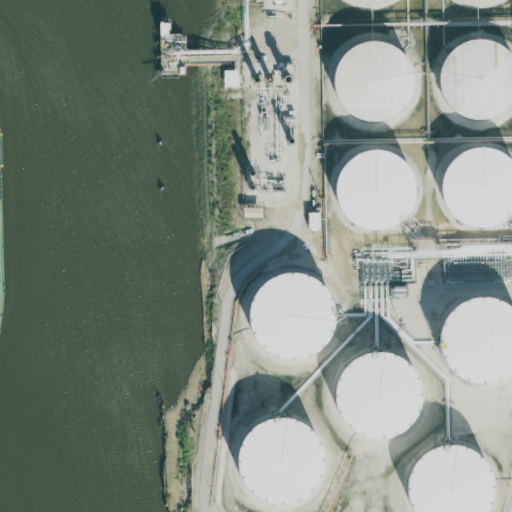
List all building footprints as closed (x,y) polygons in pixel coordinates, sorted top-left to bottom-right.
[(368,0),(343,0),(349,11),(368,0)] [(474,40),(490,40),(506,47),(511,54),(511,102),(506,110),(495,116),(475,117),(460,111),(447,96),(443,77),(450,56),(461,45),(474,40)] [(370,43),(385,43),(402,51),(413,65),(417,83),(412,100),(402,113),(390,119),(370,120),(355,114),(342,99),(338,80),(345,59),(356,48),(370,43)] [(511,172),(507,158),(495,159),(492,148),(468,149),(433,162),(435,195),(446,227),(487,225),(511,216),(511,172)] [(376,230),(409,214),(410,182),(397,154),(354,152),(328,164),(327,197),(342,228),(376,230)] [(257,208),(238,208),(238,218),(257,218),(257,208)] [(317,212),(303,213),(304,230),(318,230),(317,212)] [(320,284),(292,273),(277,274),(247,284),(238,308),(239,320),(249,351),(273,360),(290,360),(322,348),(332,322),(332,321),(320,284)] [(493,383),(511,369),(511,324),(493,300),(457,299),(432,318),(431,341),(433,344),(433,358),(451,382),(493,383)] [(418,431),(412,370),(393,372),(390,353),(326,360),(335,440),(418,431)] [(266,505),(303,500),(317,465),(314,436),(273,420),(239,424),(228,452),(233,492),(266,505)] [(482,511),(490,491),(485,474),(461,452),(442,445),(415,453),(403,465),(396,485),(404,511),(403,511),(482,511)]
